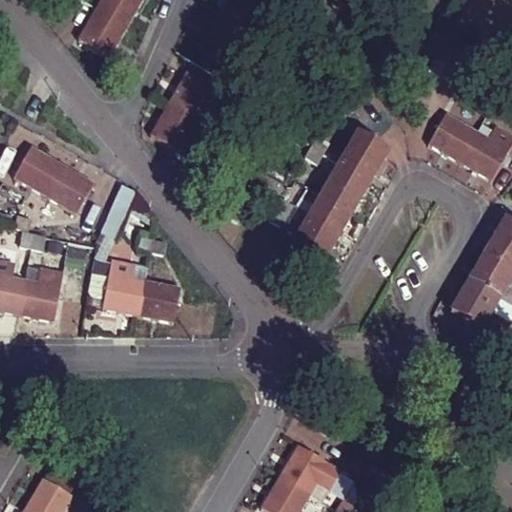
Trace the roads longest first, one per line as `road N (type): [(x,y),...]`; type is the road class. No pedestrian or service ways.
road 1 (residential): [(394,355),(464,233),(450,197),(429,189),(412,188),(397,199),(331,312),(296,342)]
road 2 (residential): [(113,131),(258,305),(268,333)]
road 3 (residential): [(0,353),(253,358)]
road 4 (residential): [(0,0),(113,131)]
road 5 (residential): [(210,511),(271,403),(274,378)]
road 6 (residential): [(113,131),(173,0)]
